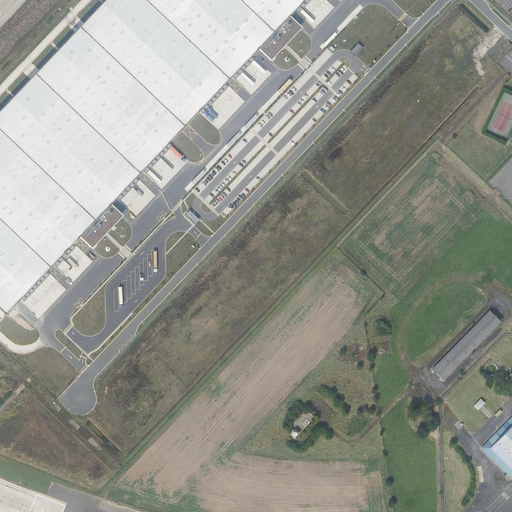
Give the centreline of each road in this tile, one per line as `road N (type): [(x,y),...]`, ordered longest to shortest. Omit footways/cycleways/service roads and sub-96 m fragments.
road 1 (unclassified): [(80,398),(87,374),(443,0)]
road 2 (track): [(0,91),(87,0)]
